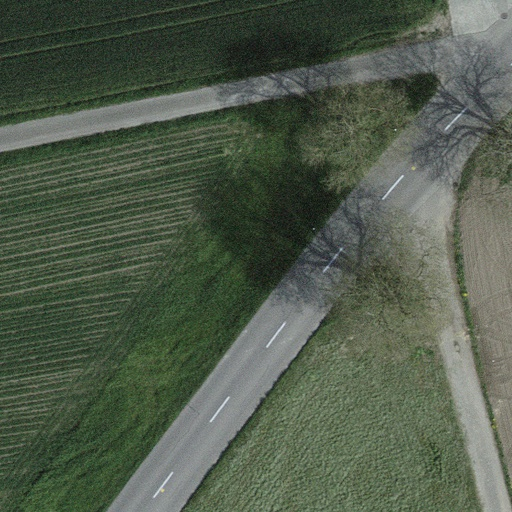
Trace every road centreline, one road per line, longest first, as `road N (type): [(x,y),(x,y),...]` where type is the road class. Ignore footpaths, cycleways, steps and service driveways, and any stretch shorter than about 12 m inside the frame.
road 1 (track): [(0,132),(416,57),(465,54),(511,63)]
road 2 (tertiary): [(417,160),(147,511)]
road 3 (tertiary): [(417,160),(511,63)]
